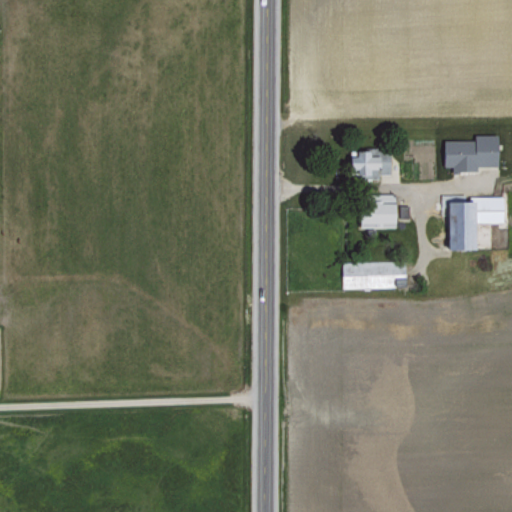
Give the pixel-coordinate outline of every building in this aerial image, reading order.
[(494,133),(471,133),(471,139),(440,138),(440,165),(449,165),(449,168),(494,169),(494,133)] [(377,177),(376,173),(387,172),(386,148),(347,150),(348,178),(377,177)] [(392,192),(363,193),(364,209),(355,209),(355,226),(393,225),(392,192)] [(472,221),(501,221),(501,196),(463,195),(463,193),(439,193),(439,203),(444,203),(444,248),(472,248),(472,221)] [(406,204),(397,204),(396,217),(406,217),(406,204)] [(341,287),(403,285),(402,259),(340,260),(341,287)]
